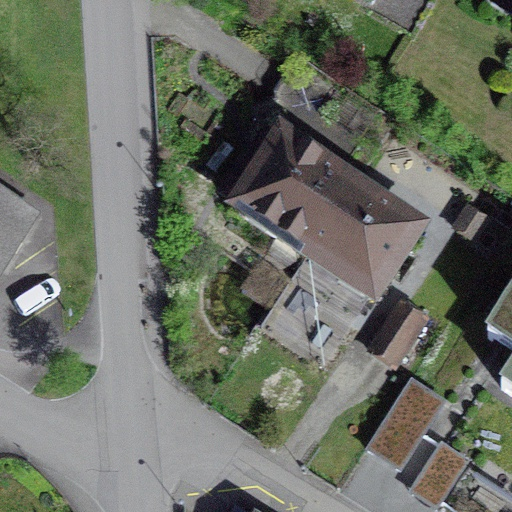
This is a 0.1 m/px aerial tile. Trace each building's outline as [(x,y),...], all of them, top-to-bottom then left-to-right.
[(223,214),(300,265),(349,190),(394,122),(317,71),(223,214)] [(429,242),(349,190),(300,265),(380,317),(429,242)] [(0,266),(17,240),(0,229),(0,266)] [(511,266),(455,345),(511,386),(511,266)] [(396,462),(436,401),(408,383),(369,444),(396,462)] [(464,460),(440,445),(412,491),(436,506),(464,460)]
